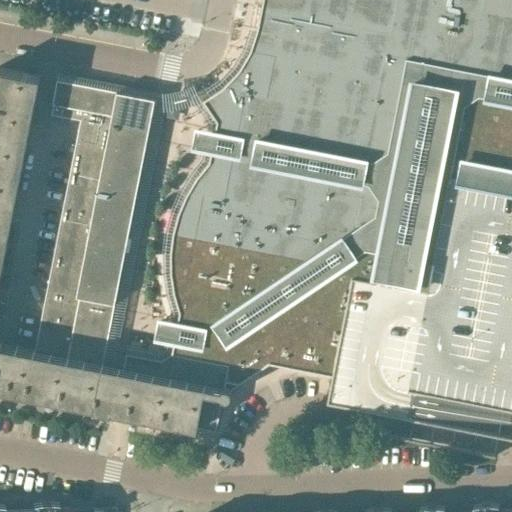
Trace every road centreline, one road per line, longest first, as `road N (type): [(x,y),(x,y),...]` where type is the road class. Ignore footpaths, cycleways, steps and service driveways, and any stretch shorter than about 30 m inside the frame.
road 1 (residential): [(153,480),(197,488),(511,476)]
road 2 (residential): [(0,35),(183,70),(209,55),(221,0)]
road 3 (residential): [(153,480),(0,449)]
